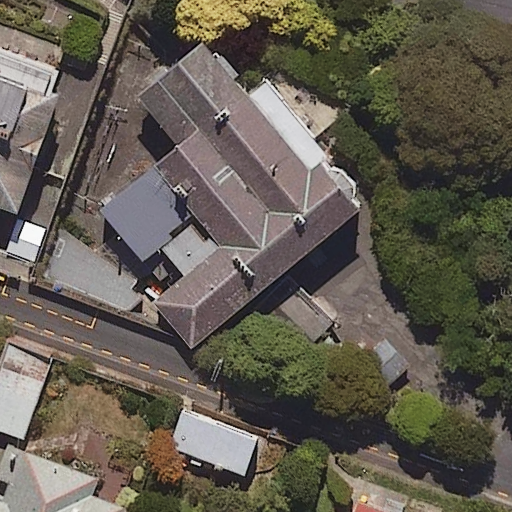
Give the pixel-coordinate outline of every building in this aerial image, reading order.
[(301,165),(189,35),(127,88),(170,138),(94,202),(142,258),(172,231),(168,226),(189,208),(215,238),(149,295),(188,340),(352,200),(313,155),(301,165)] [(0,198),(10,201),(25,153),(50,78),(42,76),(49,55),(0,39),(0,198)] [(51,357),(10,343),(0,373),(0,427),(24,435),(51,357)] [(257,434),(188,409),(175,446),(244,471),(257,434)] [(96,471),(5,440),(0,455),(0,511),(115,511),(120,500),(90,490),(96,471)]
